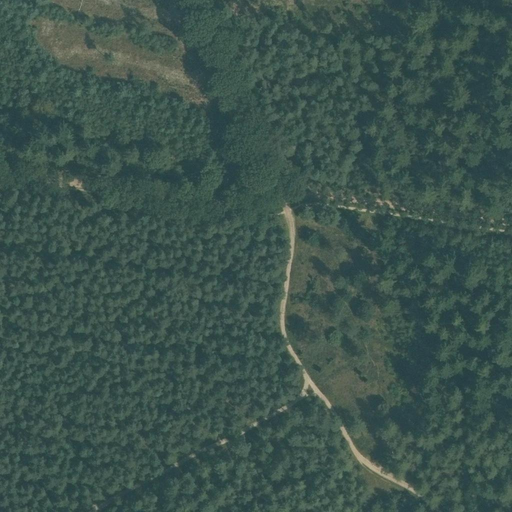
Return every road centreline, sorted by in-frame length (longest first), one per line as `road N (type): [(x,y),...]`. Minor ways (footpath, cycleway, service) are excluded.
road 1 (track): [(0,171),(237,205),(273,207),(324,195),(511,222)]
road 2 (track): [(313,390),(290,344),(282,303),(291,213),(212,36),(207,0)]
road 3 (track): [(84,511),(313,390)]
road 4 (track): [(431,511),(421,498),(364,467),(313,390)]
